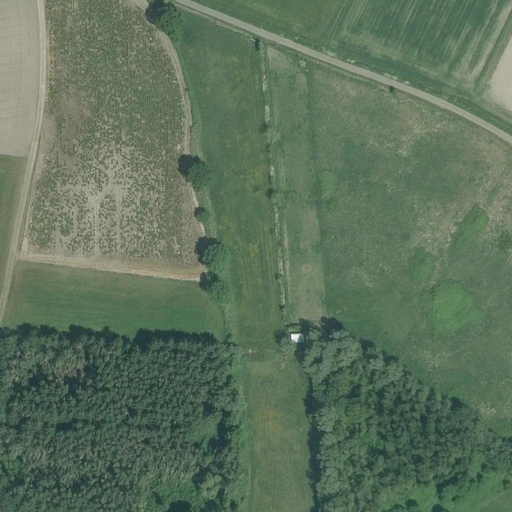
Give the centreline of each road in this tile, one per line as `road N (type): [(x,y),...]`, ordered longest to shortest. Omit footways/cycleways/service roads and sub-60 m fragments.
road 1 (unclassified): [(511,140),(366,71),(180,0)]
road 2 (track): [(0,340),(43,116),(41,0)]
